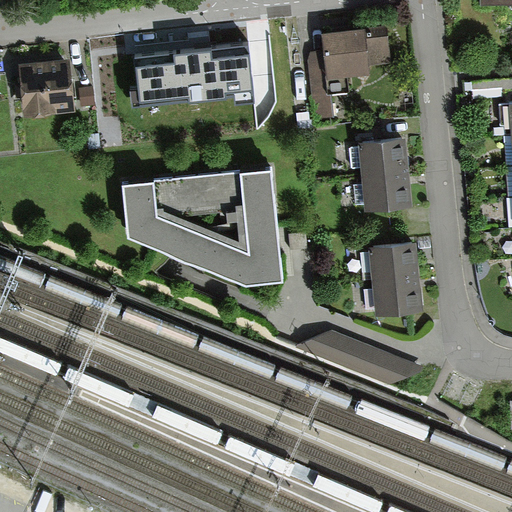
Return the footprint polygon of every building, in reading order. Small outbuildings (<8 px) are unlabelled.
[(366,24),(327,28),(329,46),(331,73),(370,69),(369,59),(390,57),(388,33),(367,35),(366,24)] [(188,47),(178,48),(182,92),(267,83),(262,34),(187,41),(188,47)] [(331,73),(329,46),(308,48),(310,75),(331,73)] [(72,54),(20,59),(26,112),(77,107),(72,54)] [(335,113),(331,73),(310,75),(314,115),(335,113)] [(81,102),(94,101),(93,82),(80,83),(81,102)] [(406,133),(360,137),(363,172),(409,168),(406,133)] [(124,179),(129,233),(246,279),(284,275),(274,166),(124,179)] [(412,201),(409,168),(363,172),(365,205),(412,201)] [(417,237),(371,241),(373,276),(420,272),(417,237)] [(423,305),(420,272),(373,276),(376,309),(423,305)] [(328,328),(293,345),(387,383),(420,367),(328,328)]
